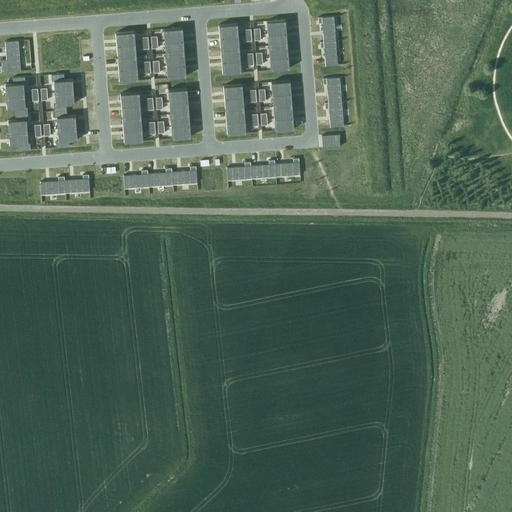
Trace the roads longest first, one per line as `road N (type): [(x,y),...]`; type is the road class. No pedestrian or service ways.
road 1 (track): [(416,213),(0,206)]
road 2 (residential): [(298,6),(308,142),(210,149)]
road 3 (residential): [(106,157),(95,22)]
road 4 (residential): [(210,149),(200,14)]
